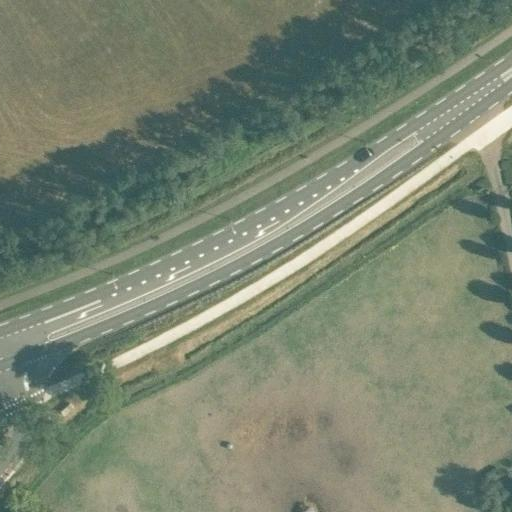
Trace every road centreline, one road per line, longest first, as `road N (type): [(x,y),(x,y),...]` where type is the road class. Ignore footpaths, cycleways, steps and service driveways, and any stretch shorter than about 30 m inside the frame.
road 1 (primary): [(511,57),(282,202),(7,326)]
road 2 (primary): [(18,356),(135,311),(290,235),(511,83)]
road 3 (tertiary): [(0,467),(26,431),(29,402),(18,356)]
